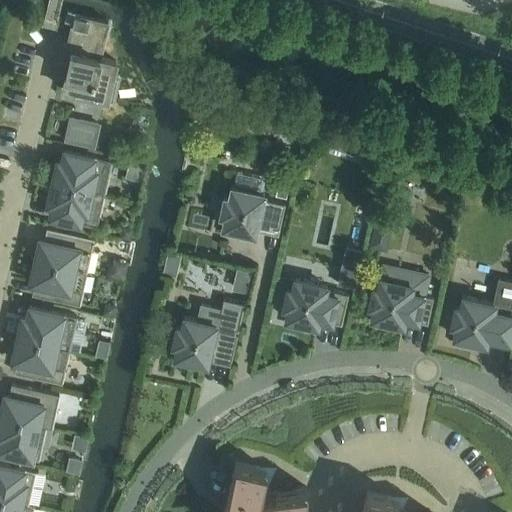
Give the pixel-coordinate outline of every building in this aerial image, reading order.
[(70,36),(63,64),(68,66),(62,89),(107,99),(113,100),(118,76),(113,75),(116,61),(94,56),(97,43),(103,44),(108,22),(74,15),(69,36),(70,36)] [(214,116),(211,129),(232,134),(235,121),(214,116)] [(66,139),(94,145),(99,124),(70,117),(66,139)] [(325,128),(319,142),(357,156),(362,141),(325,128)] [(58,157),(52,181),(105,193),(112,160),(64,149),(62,158),(58,157)] [(128,164),(127,168),(142,171),(143,167),(144,161),(129,158),(128,164)] [(278,234),(285,203),(263,198),(264,193),(259,192),(260,189),(261,189),(262,189),(265,178),(237,172),(235,183),(236,184),(237,184),(236,187),(232,186),(229,197),(224,196),(220,214),(225,215),(223,227),(226,227),(225,232),(241,236),(242,231),(255,234),(256,229),(278,234)] [(47,205),(51,206),(49,216),(97,227),(105,193),(52,181),(47,205)] [(278,184),(275,195),(286,197),(289,186),(278,184)] [(188,196),(187,199),(190,203),(191,203),(192,206),(195,205),(194,202),(195,201),(196,197),(192,194),(188,196)] [(358,198),(355,212),(368,214),(371,201),(358,198)] [(374,221),(368,246),(387,250),(393,225),(374,221)] [(121,226),(119,237),(131,240),(134,229),(121,226)] [(40,235),(35,259),(87,271),(95,238),(47,227),(45,236),(40,235)] [(168,251),(163,272),(176,275),(181,254),(168,251)] [(113,258),(110,274),(123,277),(126,265),(127,261),(113,258)] [(29,283),(34,284),(32,294),(80,304),(87,271),(35,259),(29,283)] [(433,296),(427,295),(432,273),(383,262),(381,277),(378,288),(373,287),(369,305),(374,306),(371,318),(375,318),(374,323),(390,327),(391,322),(404,325),(405,318),(428,323),(433,296)] [(341,264),(337,283),(353,287),(357,268),(341,264)] [(287,288),(283,306),(288,307),(286,318),(289,319),(288,324),(304,327),(305,323),(318,326),(319,319),(342,324),(348,293),(326,288),(327,285),(295,278),(292,289),(287,288)] [(457,337),(456,342),(472,345),(473,341),(486,343),(488,336),(510,341),(511,331),(511,314),(493,310),(495,303),(463,296),(460,307),(456,306),(452,324),(456,325),(454,336),(457,337)] [(202,305),(198,319),(184,316),(182,327),(177,326),(173,344),(178,345),(175,357),(178,357),(177,362),(193,366),(194,361),(207,364),(208,359),(230,364),(238,333),(235,333),(236,330),(238,330),(245,303),(224,298),(221,310),(202,305)] [(105,302),(102,314),(115,316),(115,314),(117,305),(105,302)] [(23,313),(17,337),(70,349),(77,316),(29,305),(27,314),(23,313)] [(12,361),(16,362),(14,372),(62,382),(70,349),(17,337),(12,361)] [(96,354),(95,355),(107,358),(111,341),(99,338),(98,345),(96,354)] [(0,413),(0,416),(46,427),(52,428),(59,394),(11,384),(10,392),(5,391),(0,413)] [(0,450),(39,459),(46,427),(0,416),(0,450)] [(69,455),(66,469),(81,472),(83,463),(84,459),(69,455)] [(0,496),(29,503),(36,471),(0,462),(0,496)] [(235,462),(224,511),(305,511),(307,487),(265,492),(271,478),(258,474),(259,467),(235,462)] [(367,491),(362,511),(404,511),(406,508),(389,504),(391,497),(367,491)] [(0,511),(32,511),(35,505),(29,503),(0,496),(0,511)]
